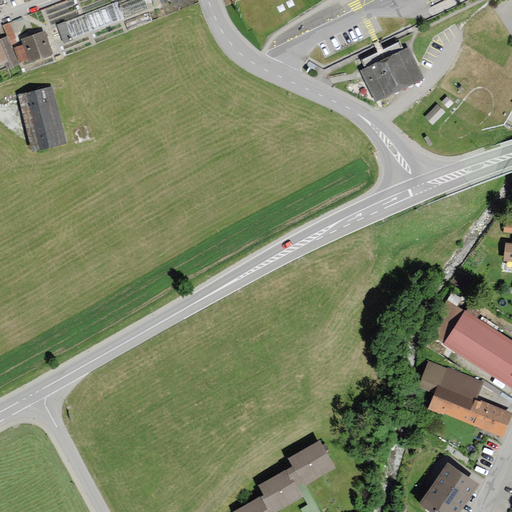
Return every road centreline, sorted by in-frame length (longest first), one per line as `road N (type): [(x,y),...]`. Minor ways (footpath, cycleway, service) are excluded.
road 1 (primary): [(416,190),(283,252),(37,391)]
road 2 (tertiary): [(205,0),(223,38),(254,63),(380,133),(416,190)]
road 3 (residential): [(37,391),(105,511)]
